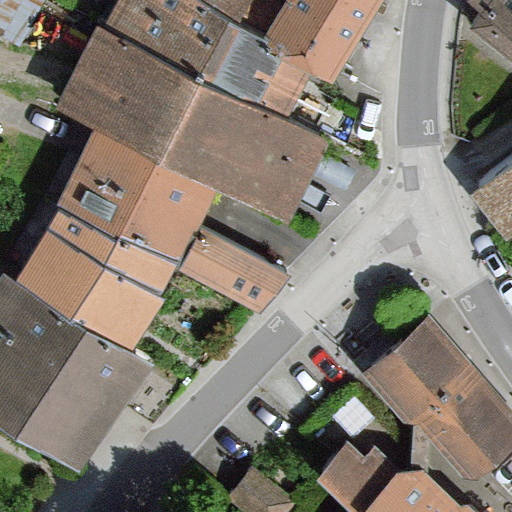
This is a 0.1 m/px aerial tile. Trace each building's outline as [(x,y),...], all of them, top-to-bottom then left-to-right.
[(0,323),(0,324),(0,406),(78,453),(150,353),(128,340),(163,285),(157,281),(172,254),(192,216),(216,172),(287,210),(335,126),(285,99),(313,53),(332,63),(369,0),(275,0),(262,21),(237,5),(239,0),(111,0),(100,17),(59,94),(93,113),(56,189),(63,192),(16,272),(2,264),(0,266),(0,323)] [(511,0),(476,0),(511,28),(511,0)] [(511,154),(464,188),(501,235),(511,227),(511,154)] [(192,216),(172,254),(259,299),(286,267),(192,216)] [(466,467),(511,427),(511,402),(430,305),(368,356),(466,467)] [(485,511),(421,456),(391,459),(352,425),(317,462),(368,508),(363,511),(485,511)] [(277,511),(291,498),(256,464),(230,491),(251,511),(277,511)]
